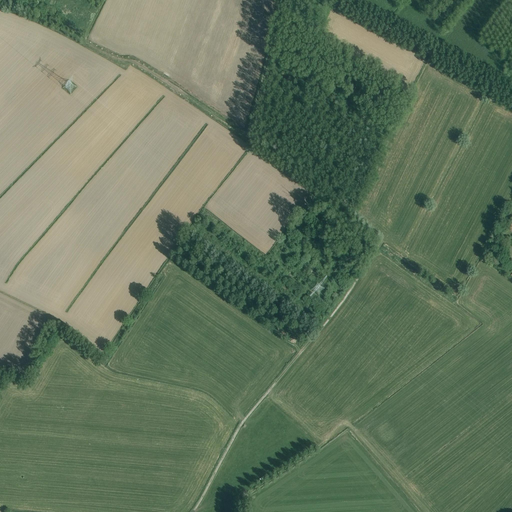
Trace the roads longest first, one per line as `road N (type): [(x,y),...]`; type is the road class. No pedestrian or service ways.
road 1 (track): [(282,0),(246,135),(155,74),(116,58)]
road 2 (unclassified): [(511,97),(335,0)]
